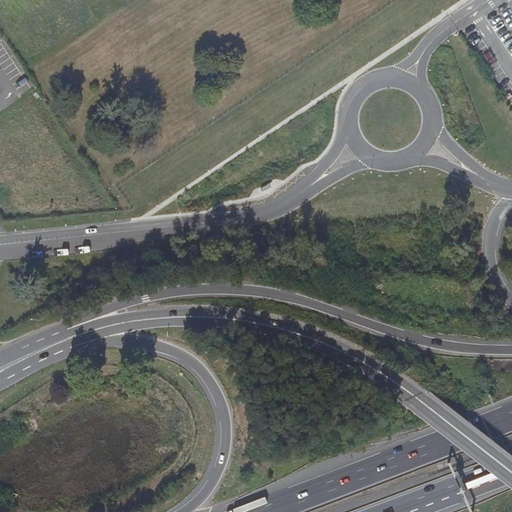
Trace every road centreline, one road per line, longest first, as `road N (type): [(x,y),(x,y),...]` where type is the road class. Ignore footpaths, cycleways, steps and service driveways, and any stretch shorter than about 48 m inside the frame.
road 1 (secondary): [(511,461),(351,348),(287,324),(234,312),(169,312),(43,339)]
road 2 (secondary): [(52,354),(128,327),(180,320),(243,325),(353,363),(511,476)]
road 3 (trunk): [(511,349),(447,346),(276,294),(214,287),(87,313),(43,339)]
road 4 (trunk): [(52,354),(138,341),(176,351),(206,374),(222,403),(226,438),(220,475),(184,511)]
road 5 (trunk): [(511,416),(255,511)]
road 6 (unclassified): [(389,75),(359,90),(349,117),(369,154),(397,160)]
road 7 (unclassified): [(397,160),(423,148),(435,111),(422,87),(389,75)]
road 8 (trunk): [(511,301),(494,281),(487,253),(491,225),(511,196)]
